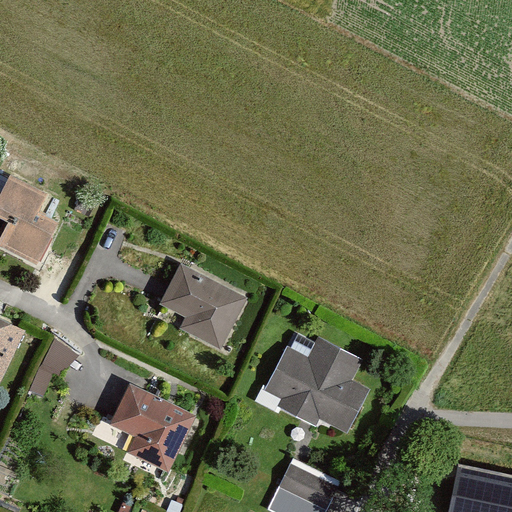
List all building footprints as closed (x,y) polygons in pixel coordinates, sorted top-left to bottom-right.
[(46,188),(9,170),(0,187),(0,209),(10,214),(0,233),(0,239),(38,259),(60,215),(38,204),(46,188)] [(246,294),(180,263),(162,301),(191,315),(186,327),(222,344),(246,294)] [(0,371),(23,329),(0,315),(0,371)] [(351,376),(361,354),(316,332),(309,346),(292,338),(267,388),(280,394),(277,401),(317,420),(319,415),(347,428),(368,385),(351,376)] [(195,409),(130,378),(110,421),(140,435),(133,449),(168,465),(195,409)] [(511,511),(511,471),(458,462),(449,511),(511,511)] [(288,511),(323,511),(336,485),(288,463),(269,503),(288,511)]
